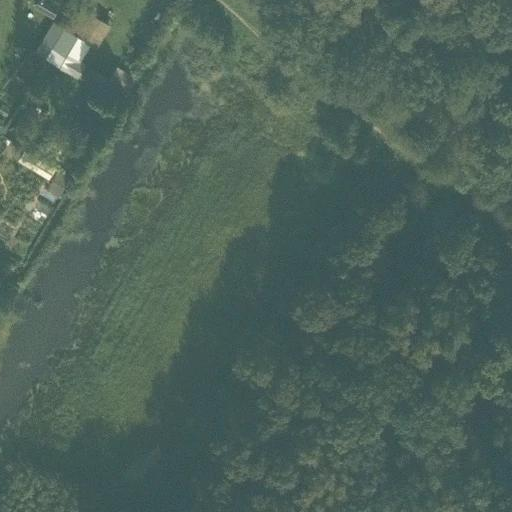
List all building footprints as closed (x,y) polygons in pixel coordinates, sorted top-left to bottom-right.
[(55,13),(60,2),(55,0),(39,0),(37,5),(55,13)] [(101,17),(82,4),(66,28),(86,40),(101,17)] [(102,90),(104,88),(79,74),(85,63),(80,60),(89,44),(90,43),(86,40),(66,28),(63,26),(63,27),(45,57),(102,90)] [(85,63),(79,74),(104,88),(102,90),(101,92),(120,103),(128,91),(109,79),(110,77),(85,63)] [(109,79),(128,91),(136,78),(116,66),(110,77),(109,79)] [(12,132),(27,139),(42,108),(27,101),(12,132)] [(52,179),(64,186),(69,177),(57,170),(52,179)]
